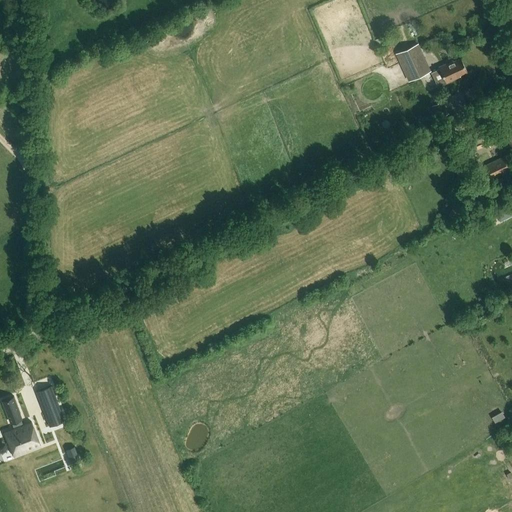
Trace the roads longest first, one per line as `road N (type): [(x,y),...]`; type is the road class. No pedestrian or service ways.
road 1 (unclassified): [(32,336),(511,103)]
road 2 (track): [(0,353),(32,336),(30,0)]
